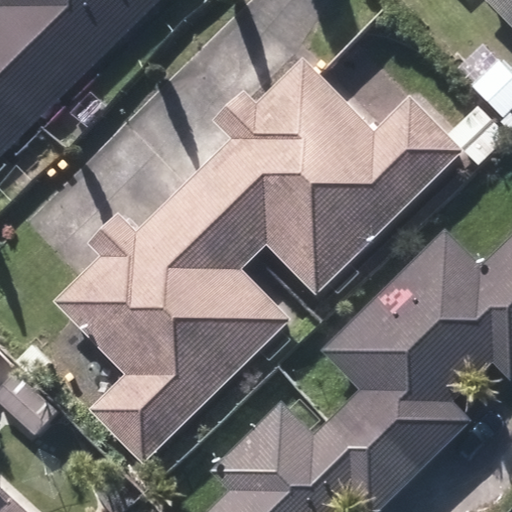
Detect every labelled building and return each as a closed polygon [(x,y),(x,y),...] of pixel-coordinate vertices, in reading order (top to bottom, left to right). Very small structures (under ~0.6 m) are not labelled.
[(0,0),(0,87),(39,127),(166,0),(0,0)] [(511,0),(480,0),(511,30),(511,0)] [(185,193),(255,264),(268,251),(318,302),(466,156),(481,171),(509,142),(480,114),(452,141),(411,101),(376,135),(304,62),(258,108),(245,96),(214,125),(233,145),(185,193)] [(0,164),(39,127),(0,87),(0,164)] [(243,275),(255,264),(185,193),(136,239),(118,221),(91,248),(102,260),(55,306),(127,380),(91,415),(146,470),(293,325),(243,275)] [(328,425),(396,497),(472,426),(455,408),(497,368),(511,384),(511,242),(481,272),(447,237),(322,355),(360,396),(328,425)] [(0,394),(0,404),(37,441),(60,419),(16,377),(0,394)] [(379,511),(396,497),(328,425),(311,441),(282,409),(211,476),(231,496),(213,511),(347,511),(353,506),(358,511),(379,511)] [(0,511),(22,511),(0,491),(0,511)]
